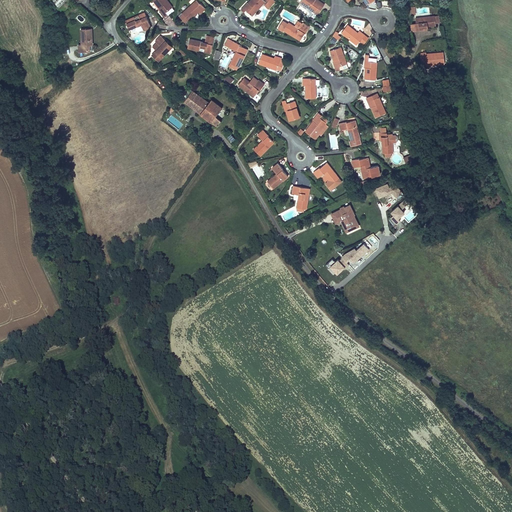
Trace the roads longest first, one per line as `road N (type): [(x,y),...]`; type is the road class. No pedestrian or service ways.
road 1 (track): [(217,134),(158,224),(122,313),(0,366)]
road 2 (unclassified): [(329,294),(511,440)]
road 3 (unclassified): [(232,153),(329,294)]
road 4 (track): [(92,511),(0,384)]
road 5 (residential): [(300,154),(265,104),(304,57)]
